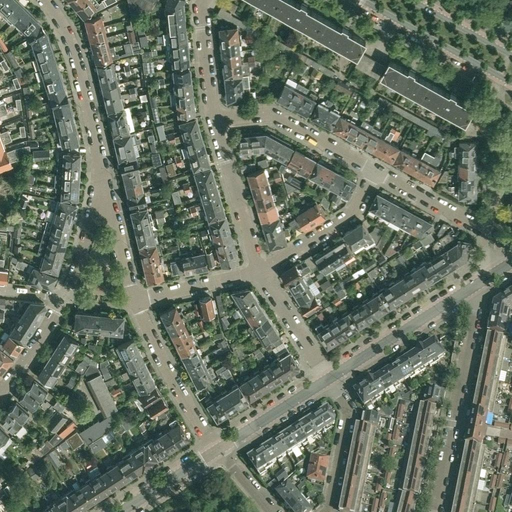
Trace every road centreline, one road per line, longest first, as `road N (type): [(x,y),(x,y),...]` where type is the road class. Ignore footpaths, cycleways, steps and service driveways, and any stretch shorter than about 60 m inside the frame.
road 1 (residential): [(434,511),(477,304),(470,290)]
road 2 (residential): [(106,192),(80,65),(44,0)]
road 3 (residential): [(376,171),(274,117),(214,121)]
road 4 (tertiary): [(326,377),(470,290)]
road 5 (residential): [(215,450),(135,303)]
road 6 (tertiary): [(357,0),(499,77)]
road 7 (residential): [(490,233),(492,94),(499,77)]
road 8 (residential): [(214,121),(262,269)]
road 9 (residential): [(262,269),(348,217),(376,171)]
road 10 (residential): [(327,511),(347,418),(326,377)]
road 11 (tertiary): [(215,450),(326,377)]
road 12 (residential): [(135,303),(262,269)]
road 13 (residential): [(490,233),(376,171)]
road 14 (residential): [(326,377),(262,269)]
road 15 (residential): [(205,0),(214,121)]
